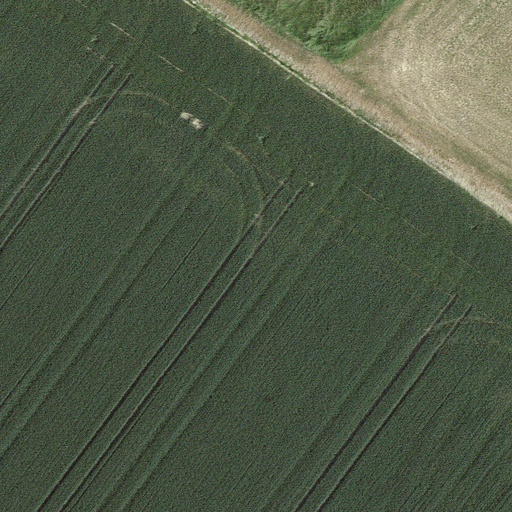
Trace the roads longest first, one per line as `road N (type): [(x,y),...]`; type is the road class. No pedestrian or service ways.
road 1 (track): [(212,0),(511,206)]
road 2 (track): [(424,0),(331,78)]
